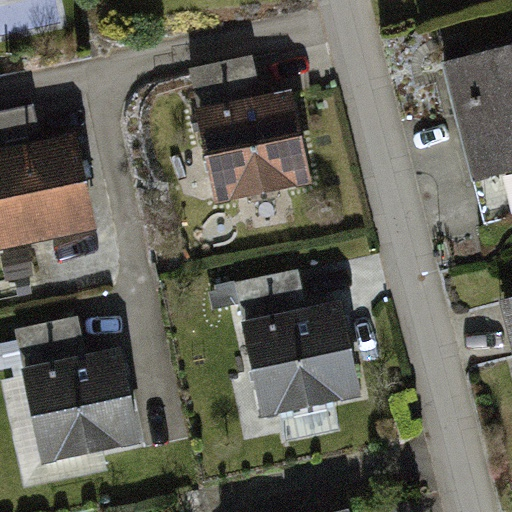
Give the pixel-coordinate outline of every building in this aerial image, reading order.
[(511,50),(454,66),(485,183),(511,175),(511,50)] [(307,90),(213,111),(234,207),(328,186),(307,90)] [(84,138),(0,157),(0,208),(11,255),(106,232),(84,138)] [(356,303),(261,324),(282,422),(377,401),(356,303)] [(511,303),(503,306),(511,339),(511,303)] [(133,349),(39,368),(58,463),(152,444),(133,349)]
